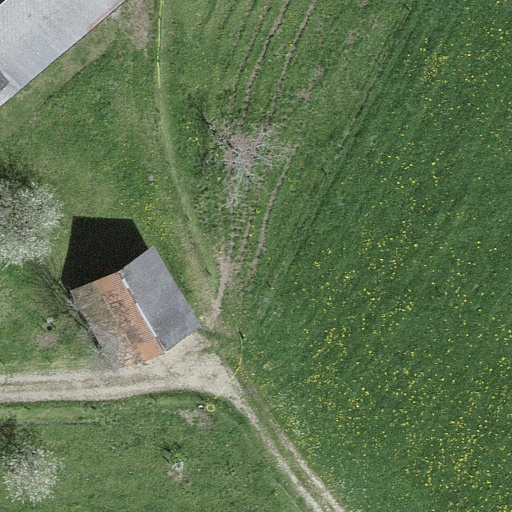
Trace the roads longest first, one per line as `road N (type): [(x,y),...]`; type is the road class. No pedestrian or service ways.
road 1 (track): [(133,0),(132,144),(192,314),(208,396)]
road 2 (track): [(299,511),(237,410),(180,382),(0,393)]
